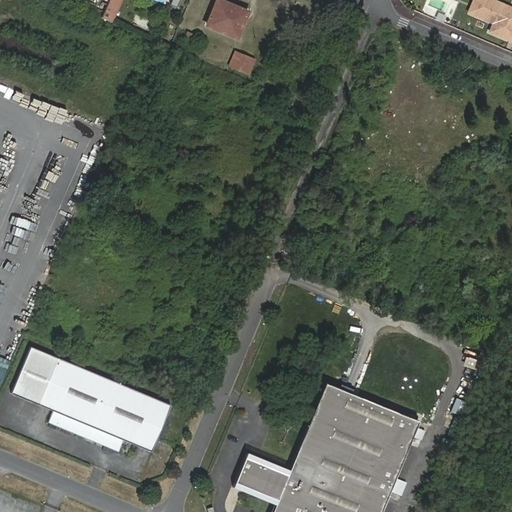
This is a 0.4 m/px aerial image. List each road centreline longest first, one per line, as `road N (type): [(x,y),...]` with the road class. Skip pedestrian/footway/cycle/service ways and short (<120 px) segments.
road 1 (unknown): [(400,511),(452,383),(453,355),(268,268)]
road 2 (unclassified): [(174,511),(274,254)]
road 3 (residential): [(375,10),(511,67)]
road 4 (unclassified): [(130,511),(0,456)]
road 5 (unknown): [(219,396),(249,412),(220,490),(220,511)]
